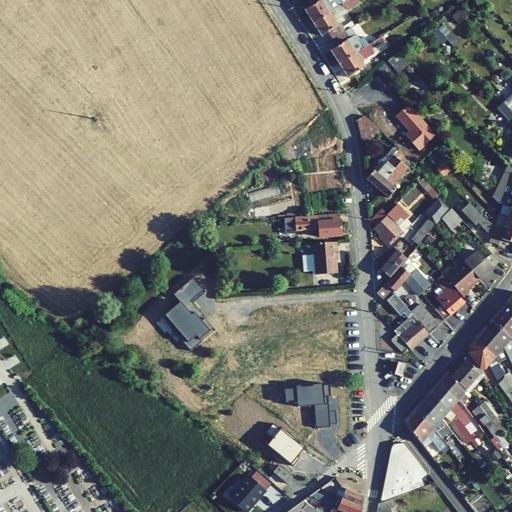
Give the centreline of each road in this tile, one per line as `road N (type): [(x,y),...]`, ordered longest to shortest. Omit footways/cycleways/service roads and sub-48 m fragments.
road 1 (residential): [(377,435),(350,135),(274,0)]
road 2 (residential): [(511,281),(377,435)]
road 3 (residential): [(277,511),(377,435)]
